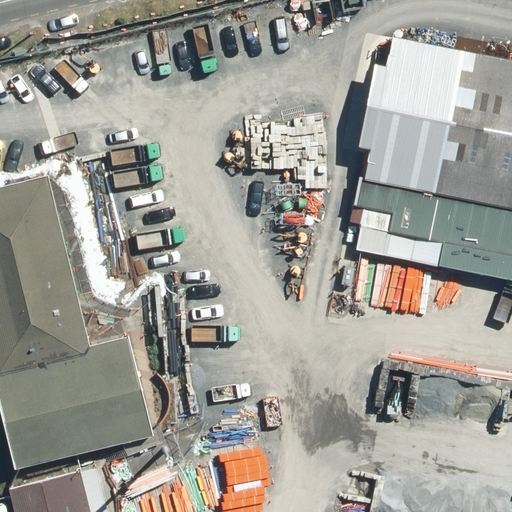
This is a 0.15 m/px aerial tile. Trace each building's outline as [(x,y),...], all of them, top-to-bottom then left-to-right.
[(511,59),(389,36),(348,248),(511,279),(511,59)] [(43,174),(0,184),(0,404),(17,468),(150,434),(124,334),(88,344),(43,174)] [(215,276),(159,281),(164,329),(219,324),(215,276)] [(277,294),(241,297),(244,327),(280,323),(277,294)] [(87,511),(76,469),(6,487),(12,511),(87,511)]
